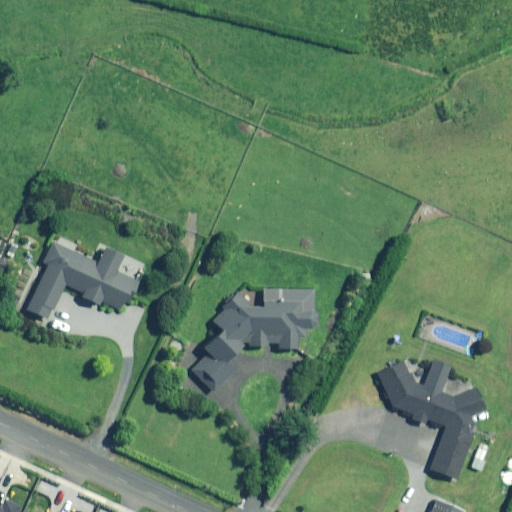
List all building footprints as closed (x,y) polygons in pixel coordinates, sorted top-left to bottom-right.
[(20,245),(11,239),(2,253),(11,259),(20,245)] [(94,263),(51,243),(42,263),(48,265),(27,310),(48,320),(64,285),(81,293),(79,296),(97,305),(99,301),(121,311),(135,282),(114,272),(121,257),(101,248),(94,263)] [(210,321),(220,331),(201,350),(206,355),(191,371),(213,392),(234,371),(224,360),(238,345),(264,347),(264,344),(275,344),(275,349),(295,350),(295,339),(303,340),(303,330),(311,331),(311,324),(314,324),(314,314),(311,314),(312,292),(261,289),(260,308),(248,308),(234,293),(218,308),(221,311),(210,321)] [(426,382),(422,384),(413,383),(404,362),(377,374),(392,407),(411,415),(413,421),(424,424),(427,421),(446,427),(430,470),(454,479),(472,430),(468,417),(481,410),(470,388),(452,398),(439,393),(441,388),(426,382)] [(484,453),(473,449),(466,468),(478,472),(484,453)] [(500,474),(500,476),(499,476),(499,477),(499,478),(498,479),(499,481),(499,482),(499,483),(500,484),(501,485),(502,486),(503,487),(505,487),(506,487),(507,487),(509,487),(510,486),(511,486),(511,485),(511,484),(511,474),(510,473),(509,472),(508,472),(506,472),(505,472),(504,472),(502,473),(501,474),(500,474)] [(0,511),(17,511),(19,508),(3,501),(0,506),(0,511)] [(455,511),(433,503),(429,511),(455,511)]
